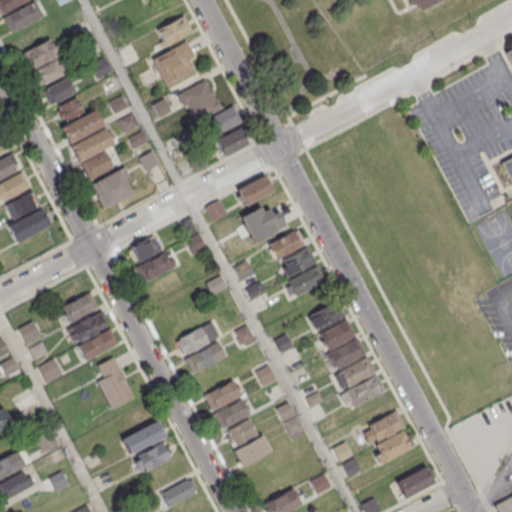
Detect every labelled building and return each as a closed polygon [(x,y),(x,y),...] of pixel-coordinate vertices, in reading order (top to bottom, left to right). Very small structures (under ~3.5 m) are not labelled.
[(0,0),(26,0),(0,13),(0,0)] [(31,0),(36,0),(43,14),(10,32),(1,16),(31,0)] [(435,0),(419,9),(415,2),(411,4),(408,0),(435,0)] [(156,29),(183,14),(192,30),(165,45),(156,29)] [(21,52),(49,38),(57,53),(29,68),(21,52)] [(151,58),(185,40),(193,55),(187,58),(195,72),(166,87),(151,58)] [(511,66),(505,54),(511,50),(511,186),(500,165),(511,158),(511,66)] [(34,68),(53,58),(61,74),(42,84),(34,68)] [(38,90),(66,76),(74,91),(46,106),(38,90)] [(176,94),(204,79),(220,108),(194,121),(185,104),(182,105),(176,94)] [(57,105),(75,95),(83,111),(65,120),(57,105)] [(59,126),(93,108),(102,125),(68,143),(59,126)] [(69,144),(103,126),(112,144),(78,161),(69,144)] [(216,143),(225,158),(248,143),(238,128),(216,143)] [(80,163),(104,150),(113,167),(89,180),(80,163)] [(0,158),(6,155),(15,171),(0,178),(0,158)] [(90,183),(118,168),(131,192),(103,207),(90,183)] [(0,181),(17,173),(25,189),(0,201),(0,181)] [(234,190),(242,207),(273,192),(264,175),(234,190)] [(31,189),(40,205),(13,219),(4,203),(31,189)] [(207,204),(209,219),(224,217),(222,202),(207,204)] [(286,228),(276,203),(240,218),(250,243),(286,228)] [(40,207),(49,224),(16,241),(7,225),(40,207)] [(307,245),(303,247),(296,230),(268,241),(276,261),(278,260),(284,275),(314,263),(307,245)] [(205,246),(197,232),(183,240),(192,254),(205,246)] [(176,268),(168,249),(162,252),(155,236),(127,248),(142,283),(176,268)] [(253,273),(246,260),(233,267),(239,280),(253,273)] [(284,282),(292,298),(325,280),(316,264),(284,282)] [(226,286),(220,275),(203,283),(209,294),(226,286)] [(59,307),(67,324),(96,309),(88,293),(59,307)] [(306,314),(312,329),(340,318),(334,302),(306,314)] [(100,314),(67,327),(73,343),(75,342),(83,361),(113,349),(100,314)] [(384,392),(367,354),(363,356),(347,319),(316,332),(333,372),(336,371),(344,389),(339,392),(346,408),(384,392)] [(220,336),(211,320),(174,340),(183,356),(220,336)] [(18,327),(23,342),(37,338),(32,322),(18,327)] [(233,331),(241,346),(255,339),(247,323),(233,331)] [(273,338),(279,351),(292,345),(285,332),(273,338)] [(0,356),(8,352),(1,338),(0,338),(0,356)] [(183,358),(192,374),(226,356),(217,340),(183,358)] [(132,399),(114,357),(92,367),(110,408),(132,399)] [(253,372),(261,386),(275,378),(267,364),(253,372)] [(219,427),(248,416),(234,380),(205,392),(219,427)] [(304,432),(288,400),(274,407),(290,439),(304,432)] [(0,431),(11,427),(2,409),(0,410),(0,431)] [(452,426),(461,442),(493,425),(485,409),(452,426)] [(381,462),(410,447),(393,411),(364,425),(381,462)] [(253,417),(224,429),(239,466),(268,453),(253,417)] [(120,440),(130,456),(165,435),(155,418),(120,440)] [(134,453),(140,470),(168,461),(162,443),(134,453)] [(401,497),(433,484),(426,467),(394,479),(401,497)] [(0,491),(4,499),(29,488),(23,474),(0,484),(0,491)] [(195,494),(188,478),(158,490),(165,506),(195,494)] [(288,511),(301,506),(293,489),(260,505),(263,511),(288,511)] [(363,511),(377,511),(380,511),(373,497),(359,504),(363,511)]
